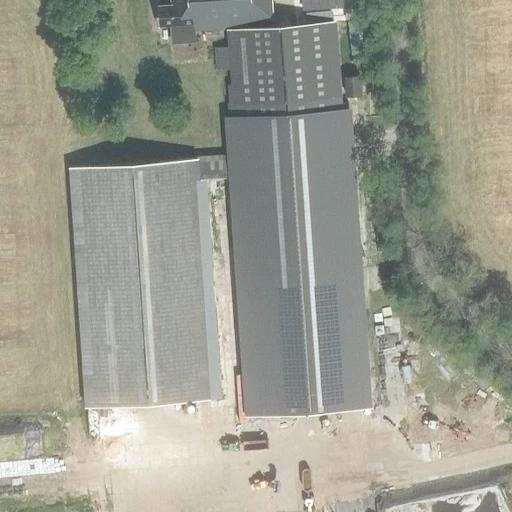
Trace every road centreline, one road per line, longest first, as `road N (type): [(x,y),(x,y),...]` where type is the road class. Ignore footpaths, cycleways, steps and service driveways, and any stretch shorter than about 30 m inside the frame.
road 1 (unclassified): [(511,357),(427,274),(415,250),(393,0)]
road 2 (track): [(230,511),(511,450)]
